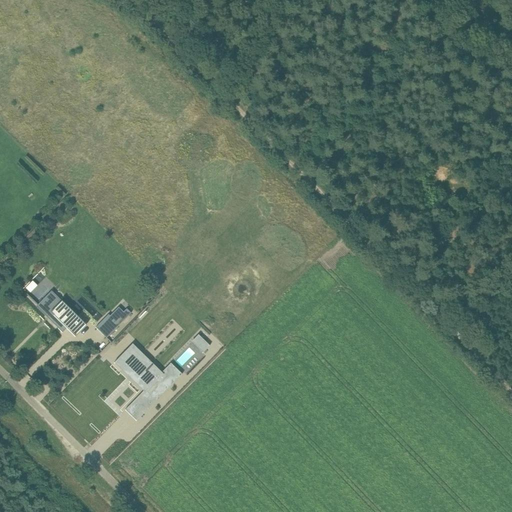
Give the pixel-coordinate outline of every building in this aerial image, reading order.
[(54,302),(49,297),(40,307),(39,307),(48,316),(49,315),(53,320),(51,322),(62,333),(66,329),(78,317),(77,316),(75,318),(63,307),(59,303),(57,305),(54,302)] [(106,338),(131,313),(126,309),(123,312),(118,307),(110,316),(108,315),(95,328),(106,338)] [(203,353),(209,346),(205,341),(198,348),(203,353)] [(124,344),(112,356),(120,364),(122,363),(143,383),(122,404),(134,415),(177,371),(166,359),(157,368),(149,360),(148,361),(136,348),(132,352),(124,344)] [(103,408),(93,417),(107,432),(117,424),(103,408)]
